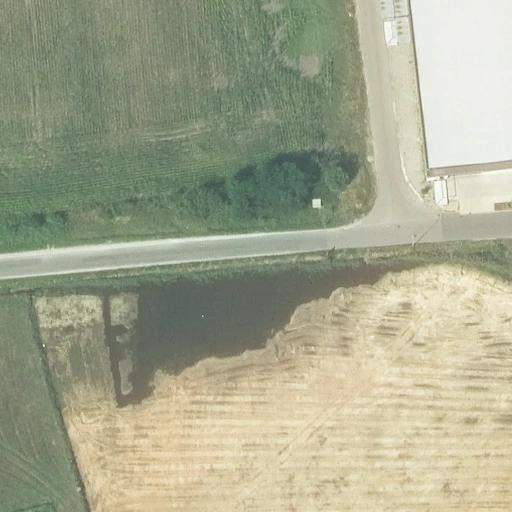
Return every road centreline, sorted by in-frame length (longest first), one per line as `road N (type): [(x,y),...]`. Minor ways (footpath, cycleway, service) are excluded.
road 1 (tertiary): [(0,271),(391,238)]
road 2 (unclassified): [(391,238),(369,0)]
road 3 (tertiary): [(391,238),(511,227)]
